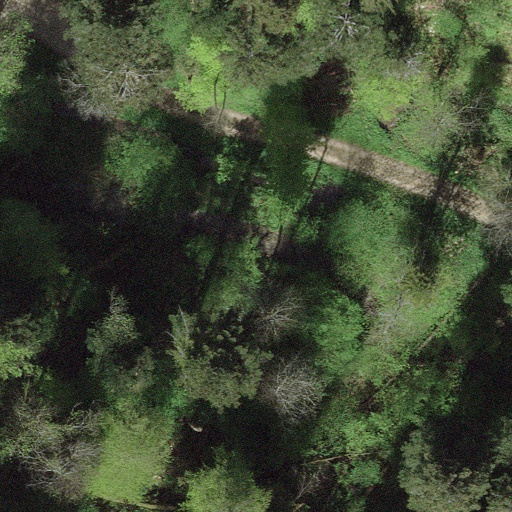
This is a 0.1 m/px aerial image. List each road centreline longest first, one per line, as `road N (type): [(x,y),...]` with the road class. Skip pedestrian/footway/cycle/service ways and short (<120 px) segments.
road 1 (track): [(330,161),(153,86),(11,0)]
road 2 (track): [(330,161),(511,228)]
